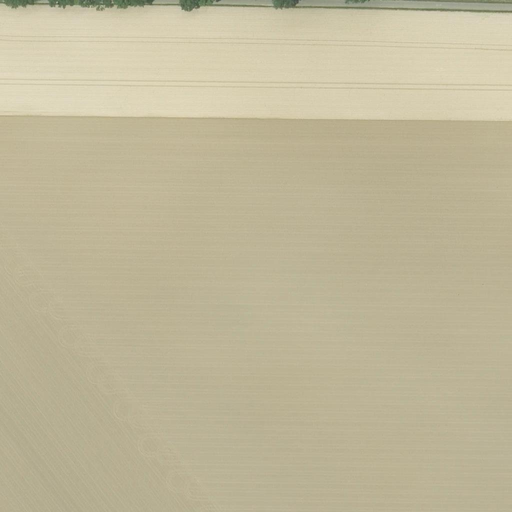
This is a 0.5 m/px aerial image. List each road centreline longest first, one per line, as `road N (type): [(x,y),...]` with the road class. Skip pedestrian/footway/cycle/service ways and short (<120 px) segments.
road 1 (unclassified): [(17,0),(289,4)]
road 2 (unclassified): [(289,4),(511,8)]
